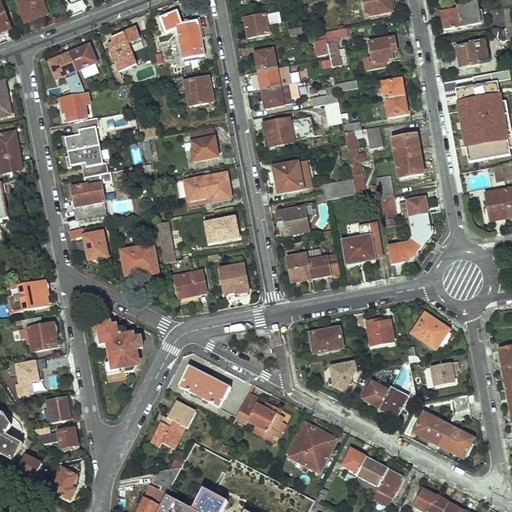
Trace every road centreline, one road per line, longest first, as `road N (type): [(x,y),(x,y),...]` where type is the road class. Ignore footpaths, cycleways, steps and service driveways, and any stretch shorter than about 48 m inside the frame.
road 1 (residential): [(216,0),(276,315)]
road 2 (residential): [(459,251),(414,0)]
road 3 (residential): [(289,383),(503,500)]
road 4 (residential): [(21,49),(65,274)]
road 5 (residential): [(105,470),(65,274)]
road 6 (residential): [(503,500),(470,307)]
road 7 (residential): [(276,315),(434,285)]
road 8 (residential): [(105,470),(183,333)]
road 9 (residential): [(21,49),(146,0)]
road 10 (residential): [(65,274),(183,333)]
